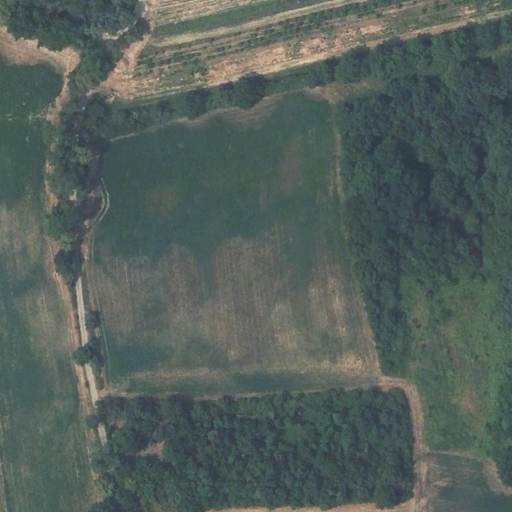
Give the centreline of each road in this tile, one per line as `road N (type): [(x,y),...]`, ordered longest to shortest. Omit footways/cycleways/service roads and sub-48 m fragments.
road 1 (track): [(116,511),(88,364),(70,190),(76,127),(109,35)]
road 2 (track): [(87,88),(143,102),(511,14)]
